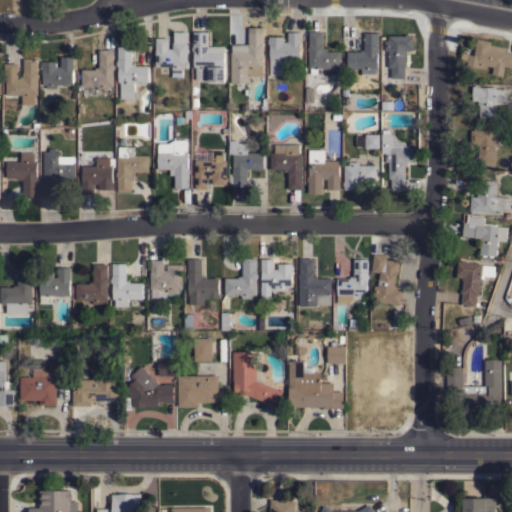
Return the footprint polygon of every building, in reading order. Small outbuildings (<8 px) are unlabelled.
[(231,52),(231,44),(248,44),(248,27),(262,27),(262,46),(264,46),(264,50),(263,50),(263,76),(248,76),(248,83),(231,83),(231,52)] [(155,38),(168,38),(168,48),(172,48),(172,42),(173,42),(173,31),(186,31),(186,42),(187,42),(187,45),(188,45),(188,49),(187,49),(187,66),(182,66),(182,69),(172,69),(172,66),(155,66),(155,38)] [(224,46),(224,81),(208,81),(208,79),(196,80),(196,67),(194,67),(194,52),(193,52),(193,50),(192,50),(192,46),(193,46),(193,32),(207,31),(207,46),(224,46)] [(309,31),(322,31),(322,49),(326,49),(326,51),(340,51),(340,67),(324,67),(324,76),(309,75),(309,67),(308,67),(309,31)] [(270,44),(268,44),(268,43),(267,43),(267,39),(269,39),(269,36),(283,36),(283,41),(287,41),(287,32),(300,32),(300,43),(299,43),(299,60),(293,60),(293,66),(284,66),(284,75),(270,75),(270,44)] [(375,75),(361,75),(361,68),(347,68),(347,51),(360,51),(360,50),(363,50),(363,32),(378,32),(378,52),(377,52),(377,68),(374,68),(375,75)] [(405,78),(391,78),(391,67),(388,67),(388,50),(385,50),(385,40),(388,40),(388,35),(405,35),(405,34),(409,34),(409,35),(412,35),(412,50),(406,50),(406,54),(405,54),(405,78)] [(511,69),(507,68),(507,66),(504,66),(502,75),(492,73),(493,66),(487,65),(486,68),(466,65),(467,61),(459,60),(461,51),(468,53),(468,54),(474,55),(475,45),(474,45),(475,42),(476,42),(477,38),(491,41),(490,44),(506,47),(505,52),(511,53),(511,69)] [(134,98),(120,98),(120,82),(118,82),(118,66),(117,66),(117,65),(116,65),(116,61),(117,61),(117,46),(131,46),(131,64),(135,64),(135,65),(148,65),(148,82),(134,82),(134,98)] [(113,64),(114,64),(114,69),(113,69),(113,85),(108,85),(108,89),(98,89),(98,86),(81,86),(81,69),(95,69),(95,67),(99,67),(99,49),(113,49),(113,64)] [(56,84),(56,88),(46,88),(46,84),(42,84),(42,69),(41,69),(41,64),(41,61),(56,61),(56,66),(60,66),(60,56),(73,56),(73,68),(72,68),(73,84),(56,84)] [(37,73),(38,73),(38,77),(37,77),(37,95),(32,95),(32,98),(22,98),(22,95),(6,95),(6,80),(4,80),(4,63),(17,63),(17,78),(19,78),(19,76),(23,76),(23,58),(37,58),(37,73)] [(496,117),(479,117),(479,104),(478,104),(478,100),(472,100),(472,86),(475,86),(475,85),(479,85),(479,86),(480,86),(480,87),(496,87),(496,88),(507,88),(507,103),(496,103),(496,117)] [(495,161),(478,161),(478,148),(477,148),(476,144),(471,144),(471,130),(474,130),(474,128),(478,128),(478,130),(495,129),(495,134),(498,134),(498,144),(495,144),(495,161)] [(405,189),(391,189),(391,178),(388,178),(388,161),(385,161),(385,152),(381,152),(381,133),(382,133),(382,129),(390,129),(390,133),(391,133),(391,135),(394,135),(395,137),(395,138),(399,141),(402,141),(405,143),(405,145),(409,145),(409,146),(413,146),(413,157),(407,157),(406,164),(405,164),(405,189)] [(379,134),(379,148),(364,148),(364,145),(355,145),(355,136),(365,136),(365,134),(379,134)] [(186,140),(186,152),(187,152),(187,168),(188,168),(188,169),(190,169),(190,173),(188,173),(188,188),(174,188),(174,174),(170,174),(170,169),(158,169),(158,143),(168,143),(173,139),(186,140)] [(229,140),(238,140),(238,142),(247,142),(247,152),(263,152),(263,169),(247,169),(246,188),(232,188),(232,183),(228,183),(228,173),(232,173),(232,168),(233,168),(234,154),(229,154),(229,140)] [(302,169),(303,169),(303,173),(302,173),(301,188),(288,188),(288,171),(284,171),(284,169),(270,169),(271,152),(274,152),(274,144),(299,144),(299,152),(302,152),(302,169)] [(117,176),(116,176),(116,172),(117,172),(117,155),(118,155),(118,146),(134,146),(134,155),(149,155),(149,171),(135,171),(135,173),(131,173),(131,191),(117,191),(117,176)] [(44,181),(42,181),(42,178),(44,178),(43,151),(49,151),(49,148),(55,148),(55,151),(61,151),(61,156),(74,156),(74,162),(75,162),(75,177),(61,177),(61,179),(57,179),(57,197),(44,197),(44,181)] [(339,160),(339,175),(339,189),(327,189),(327,178),(322,178),(322,193),(308,193),(308,181),(307,181),(307,176),(309,176),(309,149),(324,149),(324,160),(339,160)] [(195,160),(211,160),(211,151),(224,151),(224,160),(226,160),(226,177),(227,177),(227,181),(226,181),(226,184),(212,184),(212,178),(207,178),(208,188),(195,189),(195,160)] [(7,178),(6,161),(21,161),(21,153),(34,153),(34,161),(36,161),(36,177),(37,177),(37,178),(38,178),(38,182),(37,182),(37,197),(23,197),(23,179),(19,179),(19,177),(7,178)] [(96,165),(96,157),(110,157),(110,165),(112,166),(112,181),(113,181),(113,182),(114,182),(114,186),(113,186),(113,189),(99,189),(99,184),(94,184),(94,193),(81,193),(81,183),(82,183),(82,165),(96,165)] [(376,165),(375,181),(362,181),(362,183),(358,183),(358,189),(344,189),(344,186),(342,186),(343,181),(344,181),(344,164),(349,164),(349,161),(359,161),(359,165),(376,165)] [(496,181),(495,196),(511,198),(509,209),(502,208),(502,210),(492,209),(492,213),(477,211),(477,212),(472,212),(472,210),(469,210),(471,196),(477,197),(477,192),(467,191),(468,179),(496,181)] [(480,241),(479,241),(479,237),(462,235),(463,222),(466,222),(467,214),(469,214),(484,216),(483,223),(497,224),(497,226),(508,227),(507,240),(505,240),(505,242),(497,241),(496,256),(493,255),(493,257),(482,256),(482,254),(479,254),(480,241)] [(398,261),(394,285),(396,285),(396,289),(401,290),(399,304),(395,304),(395,305),(391,304),(392,303),(375,300),(376,295),(372,294),(374,285),(377,286),(380,271),(379,271),(379,272),(371,271),(373,253),(386,255),(386,259),(398,261)] [(218,277),(218,293),(219,293),(219,298),(203,298),(203,304),(189,304),(189,294),(188,294),(188,278),(187,278),(187,277),(186,277),(186,273),(187,273),(187,258),(201,258),(201,276),(205,276),(205,278),(218,277)] [(256,273),(257,273),(257,277),(256,277),(256,294),(251,294),(251,298),(241,298),(241,295),(224,294),(224,278),(238,278),(238,276),(242,276),(242,258),(256,258),(256,273)] [(299,277),(298,277),(298,273),(299,273),(299,258),(313,258),(313,276),(316,276),(316,278),(330,278),(330,304),(316,304),(316,306),(299,306),(299,277)] [(270,290),(270,298),(260,298),(260,286),(261,286),(261,271),(260,259),(273,259),(273,269),(278,269),(278,263),(292,263),(292,266),(293,266),(293,270),(292,270),(292,271),(291,271),(291,287),(287,287),(287,290),(270,290)] [(337,302),(337,278),(350,278),(350,276),(353,276),(354,259),(368,259),(367,274),(369,274),(369,278),(368,278),(368,279),(367,279),(367,295),(363,295),(363,298),(353,298),(353,299),(349,302),(337,302)] [(182,268),(183,268),(183,271),(182,271),(182,287),(177,287),(177,292),(167,292),(167,288),(159,288),(159,298),(151,298),(151,297),(151,288),(150,288),(150,260),(163,260),(163,270),(167,270),(167,264),(182,264),(182,268)] [(463,280),(462,279),(462,276),(459,275),(459,276),(456,276),(458,260),(465,261),(465,262),(482,263),(481,264),(495,265),(494,276),(484,275),(484,278),(480,278),(479,295),(476,295),(475,305),(461,304),(463,280)] [(128,299),(128,306),(115,306),(115,299),(112,299),(112,283),(111,283),(111,282),(110,282),(110,278),(112,278),(112,263),(125,263),(126,280),(129,280),(129,282),(142,282),(142,299),(128,299)] [(107,279),(108,279),(108,283),(107,283),(107,300),(102,300),(102,303),(92,303),(92,300),(75,300),(75,283),(89,283),(89,282),(93,282),(93,264),(107,264),(107,279)] [(6,313),(6,303),(0,303),(0,286),(14,286),(14,285),(17,285),(17,267),(33,267),(33,286),(31,286),(31,303),(27,303),(27,313),(6,313)] [(53,295),(53,298),(51,298),(51,303),(39,303),(40,271),(53,272),(53,277),(57,277),(57,267),(70,267),(70,278),(69,278),(69,295),(53,295)] [(221,330),(221,312),(229,312),(229,321),(231,330),(221,330)] [(184,313),(192,313),(192,330),(184,330),(184,313)] [(211,361),(194,360),(194,337),(211,337),(211,361)] [(345,345),(345,362),(327,362),(327,345),(345,345)] [(280,390),(280,389),(283,389),(276,406),(247,394),(233,395),(232,351),(253,351),(253,366),(255,366),(255,380),(280,390)] [(158,375),(158,368),(157,368),(157,366),(158,366),(158,359),(173,359),(173,365),(174,365),(174,368),(175,368),(175,374),(173,374),(173,375),(158,375)] [(500,409),(462,409),(462,396),(446,396),(446,367),(462,367),(462,385),(484,385),(484,359),(500,359),(500,409)] [(0,360),(5,360),(5,380),(8,380),(8,389),(13,389),(13,405),(0,405),(0,360)] [(288,406),(288,360),(303,360),(302,372),(320,372),(320,382),(333,382),(333,391),(343,391),(342,408),(331,407),(331,406),(288,406)] [(135,380),(130,375),(140,366),(158,384),(164,384),(164,383),(173,383),(173,391),(174,391),(174,394),(173,394),(173,402),(164,402),(164,401),(160,401),(160,402),(158,402),(158,406),(144,406),(139,406),(139,407),(137,407),(137,406),(132,406),(132,398),(129,395),(129,407),(124,407),(124,390),(135,380)] [(55,404),(39,404),(39,399),(20,399),(20,376),(33,376),(33,367),(53,367),(53,370),(68,370),(68,387),(56,387),(55,404)] [(72,405),(72,379),(92,379),(92,371),(120,371),(119,400),(91,400),(91,405),(72,405)] [(217,375),(217,401),(197,402),(197,406),(177,406),(177,375),(217,375)] [(39,490),(71,490),(71,494),(72,494),(72,500),(78,500),(78,509),(77,509),(77,511),(28,511),(28,507),(39,507),(39,490)] [(96,511),(96,508),(111,508),(111,499),(110,499),(110,494),(119,494),(119,493),(131,493),(140,493),(140,498),(139,498),(139,511),(96,511)] [(494,511),(461,511),(461,498),(477,498),(477,497),(495,498),(494,511)] [(268,511),(269,499),(294,501),(293,511),(268,511)]
